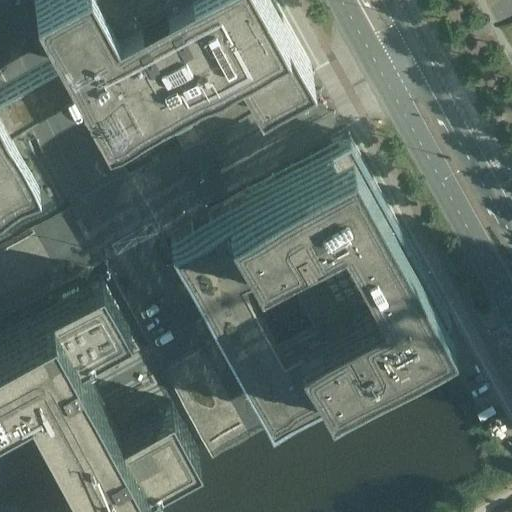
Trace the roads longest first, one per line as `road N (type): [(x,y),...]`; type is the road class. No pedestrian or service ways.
road 1 (tertiary): [(333,0),(511,322)]
road 2 (tertiary): [(511,219),(397,0)]
